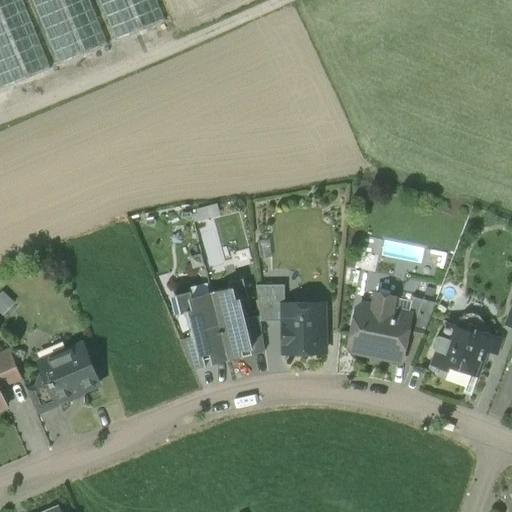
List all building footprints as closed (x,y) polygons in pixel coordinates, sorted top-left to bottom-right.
[(51,69),(21,0),(0,0),(0,86),(1,90),(51,69)] [(108,45),(89,0),(30,0),(59,66),(108,45)] [(166,21),(156,0),(98,0),(116,42),(166,21)] [(503,259),(498,260),(497,265),(500,269),(505,268),(507,263),(503,259)] [(509,294),(463,277),(456,293),(447,289),(436,319),(447,323),(456,327),(459,321),(462,317),(467,314),(472,314),(477,315),(481,318),(484,322),(485,327),(484,333),(493,336),(493,337),(498,339),(509,310),(503,307),(509,294)] [(285,304),(284,285),(256,286),(260,316),(261,321),(284,321),(283,304),(285,304)] [(242,298),(235,300),(232,288),(211,293),(227,355),(250,350),(255,348),(247,319),(242,298)] [(227,355),(211,293),(191,299),(193,310),(186,312),(192,337),(197,357),(203,356),(204,360),(212,358),(213,359),(227,355)] [(394,298),(376,294),(374,308),(370,307),(364,333),(354,330),(351,345),(355,351),(401,360),(406,333),(410,315),(409,315),(391,312),(394,298)] [(436,303),(413,297),(409,315),(410,315),(406,333),(423,337),(436,303)] [(285,304),(283,304),(284,321),(284,329),(282,329),(282,342),(284,342),(285,354),(325,353),(323,303),(285,304)] [(459,321),(456,327),(447,323),(442,337),(439,337),(437,338),(435,340),(434,342),(433,344),(434,347),(435,348),(437,350),(432,364),(449,371),(450,367),(478,377),(488,351),(489,351),(491,351),(493,349),(494,346),(493,344),(491,342),(493,337),(493,336),(484,333),(485,327),(484,322),(481,318),(477,315),(472,314),(467,314),(462,317),(459,321)] [(261,321),(260,316),(247,319),(255,348),(250,350),(252,355),(265,352),(261,321)] [(203,356),(197,357),(192,337),(180,340),(192,370),(205,367),(204,360),(203,356)] [(82,345),(40,363),(48,381),(57,403),(58,402),(69,397),(70,400),(84,394),(83,391),(99,385),(82,345)] [(21,377),(10,351),(0,355),(0,383),(6,381),(9,383),(21,377)] [(48,381),(27,390),(38,415),(60,406),(58,402),(57,403),(48,381)]
